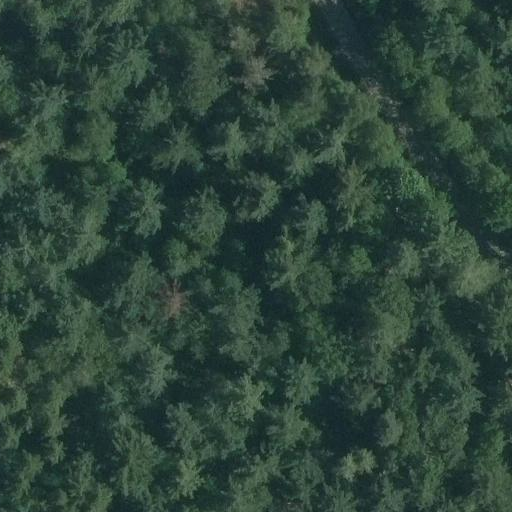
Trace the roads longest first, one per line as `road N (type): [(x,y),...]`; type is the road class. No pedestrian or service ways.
road 1 (track): [(433,171),(329,511)]
road 2 (tertiary): [(511,272),(389,105),(331,0)]
road 3 (track): [(0,348),(59,407),(113,511)]
